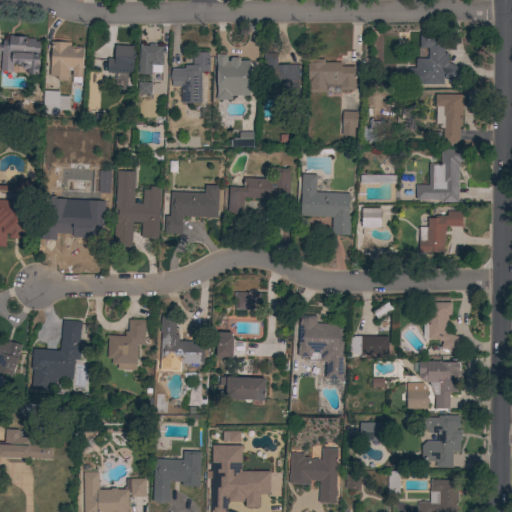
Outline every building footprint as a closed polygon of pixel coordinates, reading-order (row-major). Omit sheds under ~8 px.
[(0,71),(1,51),(0,51),(0,45),(6,45),(6,41),(9,41),(9,35),(17,36),(26,37),(26,39),(35,39),(35,41),(40,42),(38,74),(27,74),(27,70),(23,70),(21,67),(21,65),(14,65),(14,63),(13,63),(12,72),(0,71)] [(428,59),(428,48),(419,48),(419,35),(444,36),(443,53),(448,53),(448,63),(466,71),(460,85),(443,79),(445,74),(443,74),(443,84),(421,84),(421,82),(408,82),(408,68),(415,68),(415,59),(428,59)] [(70,43),(70,47),(84,47),(82,78),(71,77),(72,71),(69,71),(69,81),(57,81),(57,77),(49,76),(49,67),(50,67),(51,45),(50,45),(50,42),(70,43)] [(149,46),(149,44),(155,45),(155,46),(162,47),(162,55),(163,55),(162,68),(154,67),(153,75),(138,74),(139,46),(149,46)] [(134,46),(133,74),(107,73),(107,59),(114,59),(115,45),(134,46)] [(184,69),(184,65),(192,65),(192,53),(209,52),(209,72),(200,72),(201,103),(181,103),(180,87),(171,87),(171,83),(170,77),(171,69),(184,69)] [(298,65),(299,96),(271,96),(271,77),(262,77),(262,54),(276,53),(276,65),(298,65)] [(231,96),(231,100),(215,100),(215,95),(216,95),(216,62),(215,62),(215,54),(226,54),(226,61),(230,61),(230,57),(238,57),(238,60),(248,60),(249,95),(231,96)] [(341,63),(341,66),(355,67),(355,91),(339,90),(339,85),(325,85),(325,93),(308,93),(309,82),(307,82),(307,66),(306,66),(306,59),(324,59),(324,62),(341,63)] [(150,95),(137,94),(138,82),(151,83),(150,95)] [(59,96),(69,97),(68,111),(58,110),(58,115),(56,115),(56,118),(43,117),(44,114),(42,114),(44,91),(59,92),(59,96)] [(464,94),(464,106),(462,106),(462,117),(461,117),(461,127),(458,127),(458,144),(442,144),(443,128),(439,128),(439,125),(435,125),(436,107),(434,107),(435,94),(464,94)] [(233,127),(218,126),(218,104),(233,104),(233,127)] [(357,112),(356,128),(354,128),(354,136),(341,135),(342,111),(357,112)] [(381,122),(382,141),(360,142),(360,129),(369,129),(369,122),(381,122)] [(252,132),(252,146),(229,147),(229,139),(232,139),(232,138),(238,138),(238,132),(252,132)] [(458,202),(441,202),(441,200),(415,200),(415,185),(428,185),(428,164),(440,164),(440,150),(463,150),(463,162),(459,162),(459,168),(458,168),(458,202)] [(289,200),(244,198),(243,212),(235,215),(228,212),(229,187),(243,188),(243,178),(273,180),(274,169),(290,169),(289,200)] [(157,239),(141,238),(141,223),(132,222),(131,248),(113,247),(114,215),(117,215),(118,210),(114,210),(116,171),(135,172),(133,203),(142,204),(143,190),(150,190),(150,187),(160,187),(157,239)] [(349,194),(348,216),(350,216),(349,235),(331,235),(332,218),(300,216),(301,194),(300,194),(301,174),(316,175),(315,192),(349,194)] [(392,175),(392,183),(360,183),(360,175),(392,175)] [(0,186),(18,187),(18,181),(31,181),(29,235),(22,235),(21,239),(9,239),(9,234),(6,234),(5,247),(0,246),(0,186)] [(110,210),(102,210),(103,185),(111,185),(110,210)] [(204,194),(205,186),(218,186),(217,218),(182,216),(181,234),(164,233),(165,217),(169,217),(171,192),(204,194)] [(91,205),(90,212),(102,213),(101,237),(92,236),(92,239),(72,238),(72,235),(60,234),(60,226),(55,226),(55,240),(41,239),(43,214),(73,215),(73,213),(68,213),(68,204),(91,205)] [(361,228),(361,208),(362,208),(362,205),(392,205),(392,208),(388,210),(380,210),(380,228),(361,228)] [(462,212),(461,227),(446,226),(445,233),(444,244),(443,244),(443,253),(417,252),(418,227),(427,227),(427,218),(435,218),(435,216),(447,216),(447,211),(462,212)] [(234,309),(235,297),(233,297),(234,292),(249,293),(250,291),(254,291),(254,294),(260,294),(259,305),(255,304),(254,311),(234,309)] [(393,309),(378,320),(373,313),(387,302),(393,309)] [(423,315),(428,314),(428,303),(451,303),(451,316),(448,316),(448,321),(446,321),(446,332),(462,339),(456,354),(448,351),(447,353),(441,350),(442,349),(440,348),(443,342),(433,338),(428,339),(427,337),(423,337),(423,315)] [(325,379),(326,362),(308,361),(309,357),(297,356),(299,315),(317,316),(316,324),(344,325),(341,380),(325,379)] [(204,342),(203,365),(180,364),(180,371),(159,370),(161,333),(159,333),(159,325),(160,325),(160,318),(176,318),(175,334),(174,334),(173,341),(204,342)] [(60,351),(62,320),(81,322),(79,348),(80,348),(80,361),(74,361),(73,373),(72,373),(71,378),(56,377),(55,391),(31,389),(32,371),(31,370),(32,349),(60,351)] [(124,336),(125,332),(128,332),(128,320),(145,321),(144,346),(137,345),(136,370),(117,369),(117,365),(111,365),(111,359),(107,358),(108,336),(124,336)] [(231,358),(222,357),(222,359),(218,359),(218,357),(215,357),(216,336),(217,336),(217,332),(231,333),(231,336),(232,336),(231,358)] [(388,337),(388,355),(353,354),(353,352),(349,352),(349,338),(353,338),(353,336),(388,337)] [(0,343),(3,344),(4,340),(21,346),(12,376),(0,372),(0,343)] [(434,395),(433,395),(429,383),(424,383),(417,376),(419,374),(418,361),(441,361),(441,363),(459,362),(459,373),(457,373),(457,393),(449,393),(449,409),(434,409),(434,395)] [(265,401),(251,401),(249,403),(247,403),(245,403),(244,401),(225,400),(225,396),(224,394),(224,391),(225,388),(226,387),(226,386),(219,385),(219,377),(265,380),(265,401)] [(370,380),(370,389),(382,389),(382,380),(370,380)] [(427,387),(427,400),(429,400),(429,405),(427,405),(427,409),(407,409),(406,384),(423,383),(427,387)] [(426,429),(419,429),(419,418),(438,418),(438,416),(459,416),(459,428),(456,428),(456,434),(458,434),(457,449),(455,449),(455,452),(452,452),(452,468),(435,468),(435,461),(421,461),(421,446),(426,442),(437,442),(438,434),(429,433),(426,429)] [(360,423),(381,423),(382,441),(360,441),(360,423)] [(4,429),(18,429),(18,431),(21,431),(21,437),(29,437),(29,438),(49,439),(49,446),(51,446),(50,458),(36,458),(28,458),(28,459),(0,457),(0,442),(4,443),(4,429)] [(238,433),(221,433),(221,444),(238,444),(238,433)] [(210,511),(211,445),(240,445),(240,471),(269,471),(268,494),(258,494),(258,507),(244,507),(244,498),(243,498),(243,502),(228,501),(228,498),(226,498),(226,511),(210,511)] [(336,487),(337,487),(336,504),(318,503),(319,481),(310,481),(309,485),(288,484),(289,475),(291,453),(303,454),(303,458),(309,458),(309,460),(314,460),(314,459),(319,459),(319,460),(321,460),(321,448),(338,449),(336,487)] [(199,487),(181,486),(181,482),(169,482),(169,491),(170,491),(169,504),(168,504),(168,505),(153,505),(154,459),(174,460),(174,461),(182,461),(182,451),(201,452),(199,487)] [(399,493),(387,493),(387,471),(399,472),(399,493)] [(345,473),(361,473),(360,490),(345,489),(345,473)] [(87,493),(90,493),(89,491),(101,491),(101,498),(112,498),(112,494),(118,494),(118,500),(124,500),(124,497),(134,497),(134,500),(147,499),(147,511),(136,511),(136,507),(122,507),(122,505),(118,505),(118,511),(90,511),(90,507),(79,507),(78,479),(87,479),(87,493)] [(143,480),(126,480),(126,498),(144,498),(143,480)] [(460,481),(459,492),(458,492),(458,511),(416,511),(417,502),(430,502),(430,480),(460,481)]
